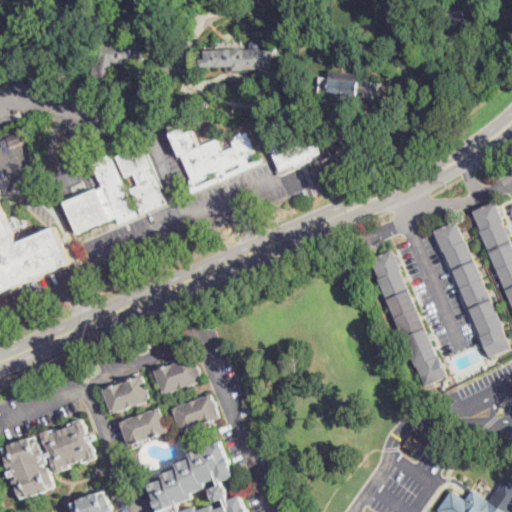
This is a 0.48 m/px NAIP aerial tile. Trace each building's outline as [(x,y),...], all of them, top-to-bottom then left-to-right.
[(469,27),(449,31),(447,17),(466,14),(469,27)] [(143,44),(140,63),(137,62),(136,66),(116,62),(112,80),(96,77),(102,43),(120,46),(121,40),(143,44)] [(262,43),(262,49),(274,48),(275,68),(274,68),(274,77),(259,77),(258,69),(226,70),(226,66),(199,67),(198,58),(201,58),(201,51),(207,51),(207,50),(217,50),(217,49),(245,49),(252,49),(252,45),(256,41),(259,41),(262,43)] [(435,59),(432,70),(421,67),(424,56),(435,59)] [(361,74),(361,80),(384,82),(383,92),(380,92),(379,100),(376,100),(375,106),(370,106),(370,102),(357,101),(357,98),(350,97),(350,101),(339,100),(339,95),(329,94),(329,93),(320,92),(321,77),(332,79),(332,71),(361,74)] [(160,89),(158,96),(144,93),(146,86),(160,89)] [(269,107),(270,93),(227,91),(227,105),(269,107)] [(209,102),(207,109),(197,106),(199,99),(209,102)] [(111,105),(110,112),(102,111),(103,104),(111,105)] [(210,120),(207,127),(200,124),(203,117),(210,120)] [(185,128),(187,134),(196,131),(202,146),(220,139),(225,151),(236,147),(233,140),(233,139),(240,136),(239,134),(243,133),(244,135),(249,132),(259,155),(261,154),(263,158),(265,163),(230,177),(230,178),(230,179),(228,180),(221,182),(193,194),(191,189),(189,185),(192,184),(191,181),(191,180),(172,133),(185,128)] [(28,140),(13,147),(9,137),(24,131),(28,140)] [(293,136),(298,146),(307,142),(310,148),(319,144),(323,153),(320,155),(321,158),(280,176),(272,157),(277,155),(272,145),(293,136)] [(11,143),(5,146),(2,140),(9,137),(11,143)] [(144,145),(170,203),(121,224),(118,217),(80,234),(67,203),(98,189),(96,187),(103,184),(94,163),(112,154),(120,171),(124,169),(118,156),(144,145)] [(0,198),(19,243),(57,226),(72,261),(0,292),(0,198)] [(511,237),(511,298),(476,211),(497,202),(511,237)] [(466,240),(469,239),(506,327),(504,328),(511,344),(511,347),(491,357),(482,336),(484,336),(447,251),(446,252),(437,231),(458,221),(466,240)] [(25,239),(21,230),(33,224),(37,234),(25,239)] [(440,355),(441,355),(450,375),(427,386),(379,279),(382,278),(373,259),(395,249),(404,270),(403,270),(440,355)] [(166,394),(157,370),(196,356),(205,380),(166,394)] [(115,414),(107,391),(145,376),(154,399),(115,414)] [(184,432),(175,408),(214,393),(223,417),(184,432)] [(131,447),(122,422),(162,407),(172,432),(131,447)] [(85,419),(91,436),(97,434),(99,439),(94,441),(100,458),(86,464),(84,460),(72,465),(73,467),(53,474),(57,486),(24,498),(6,448),(39,436),(41,442),(47,440),(45,433),(58,428),(59,432),(73,427),(71,424),(85,419)] [(424,442),(416,453),(405,445),(412,434),(424,442)] [(237,477),(223,482),(231,501),(242,496),(248,511),(161,511),(151,485),(154,484),(166,479),(164,475),(179,469),(177,464),(183,462),(192,458),(190,454),(191,454),(222,441),(237,477)] [(139,468),(134,454),(141,452),(146,466),(139,468)] [(511,481),(511,511),(440,511),(439,511),(454,490),(467,500),(474,489),(490,500),(506,477),(511,481)] [(107,490),(115,511),(77,511),(74,503),(107,490)]
